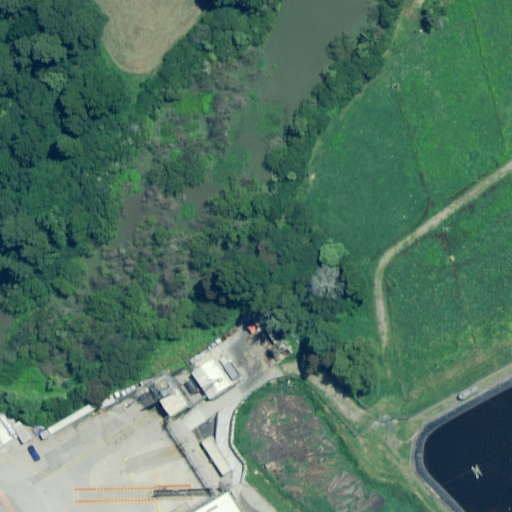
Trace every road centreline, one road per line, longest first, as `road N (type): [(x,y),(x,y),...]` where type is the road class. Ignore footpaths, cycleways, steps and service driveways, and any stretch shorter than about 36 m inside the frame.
road 1 (track): [(284,367),(299,368),(359,413),(382,405),(392,375),(381,271),(511,165)]
road 2 (track): [(359,413),(382,429),(448,511)]
